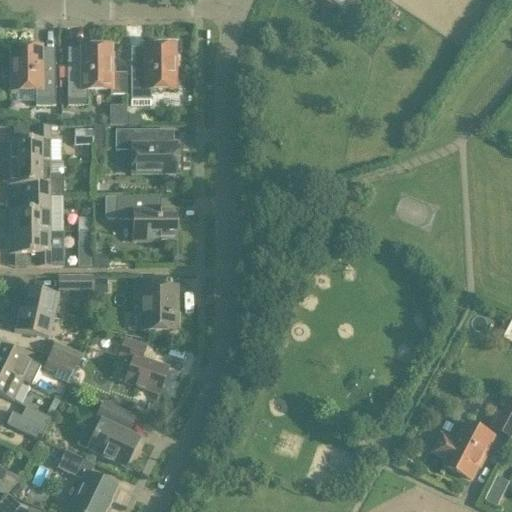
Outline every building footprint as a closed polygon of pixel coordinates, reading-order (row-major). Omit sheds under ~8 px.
[(80,47),(80,64),(66,64),(66,70),(58,70),(58,81),(66,81),(66,107),(86,107),(86,91),(109,91),(109,97),(126,97),(125,74),(110,75),(110,47),(80,47)] [(174,47),(144,47),(144,63),(130,63),(130,107),(150,107),(150,91),(174,91),(174,47)] [(34,108),(54,108),(54,67),(40,67),(40,48),(10,48),(10,92),(34,92),(34,108)] [(130,107),(112,106),(111,127),(142,129),(143,116),(129,116),(130,107)] [(8,165),(49,165),(48,129),(35,129),(35,142),(7,142),(7,146),(2,146),(2,162),(8,162),(8,165)] [(86,131),(73,131),(74,149),(86,149),(86,131)] [(114,153),(127,153),(128,176),(175,176),(174,146),(160,146),(160,132),(114,132),(114,153)] [(49,178),(49,165),(8,165),(8,167),(2,167),(2,183),(8,183),(8,187),(22,187),(22,200),(49,199),(62,199),(62,177),(49,178)] [(8,212),(8,235),(50,234),(49,199),(22,200),(22,211),(8,212)] [(175,241),(175,211),(160,212),(160,199),(116,199),(116,221),(132,221),(132,244),(146,244),(146,241),(175,241)] [(77,233),(90,233),(90,219),(77,219),(77,233)] [(91,249),(90,233),(77,233),(78,250),(91,249)] [(36,269),(50,269),(62,269),(62,257),(50,257),(50,234),(8,235),(8,256),(36,256),(36,269)] [(93,282),(93,278),(57,278),(57,293),(92,293),(92,296),(93,282)] [(176,288),(140,288),(140,332),(176,332),(176,288)] [(18,313),(52,320),(57,298),(22,291),(22,295),(17,294),(14,296),(10,311),(18,313)] [(47,341),(52,320),(18,313),(10,311),(7,325),(10,329),(14,330),(13,334),(35,339),(35,342),(42,343),(43,341),(47,341)] [(144,348),(124,341),(118,358),(131,363),(124,385),(158,397),(167,369),(140,360),(144,348)] [(48,358),(77,370),(82,356),(53,344),(48,358)] [(40,368),(0,348),(0,373),(21,383),(30,387),(40,368)] [(48,359),(43,371),(68,382),(74,369),(48,359)] [(0,397),(11,403),(21,383),(0,373),(0,397)] [(511,441),(511,398),(494,431),(511,441)] [(128,435),(136,420),(104,405),(96,422),(101,424),(94,439),(85,435),(79,447),(89,452),(126,470),(140,441),(128,435)] [(25,408),(20,418),(45,431),(50,420),(25,408)] [(20,418),(11,414),(6,426),(39,442),(45,431),(20,418)] [(434,455),(447,461),(444,467),(470,481),(493,438),(466,424),(456,445),(442,438),(434,455)] [(82,482),(67,511),(104,511),(115,489),(89,476),(94,467),(57,449),(50,463),(58,467),(56,470),(82,482)] [(0,483),(12,489),(21,480),(0,470),(0,483)] [(12,489),(0,483),(0,496),(4,498),(12,489)] [(485,503),(497,508),(501,500),(489,494),(485,503)] [(14,511),(15,511),(7,503),(0,510),(0,511),(14,511)]
